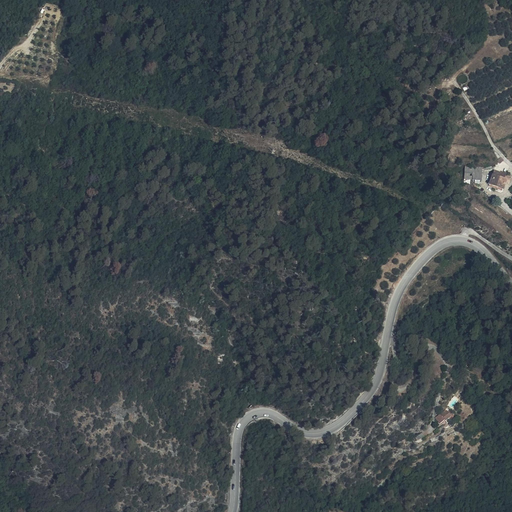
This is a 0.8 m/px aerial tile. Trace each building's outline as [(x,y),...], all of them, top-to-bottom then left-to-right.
[(482,180),(483,167),(466,166),(465,179),(482,180)] [(491,182),(501,176),(494,174),(491,182)] [(504,190),(505,187),(501,176),(491,182),(490,185),(504,190)] [(436,417),(440,424),(453,416),(449,409),(436,417)] [(447,421),(441,426),(445,432),(450,428),(450,429),(457,424),(456,423),(457,421),(454,418),(448,422),(447,421)]
